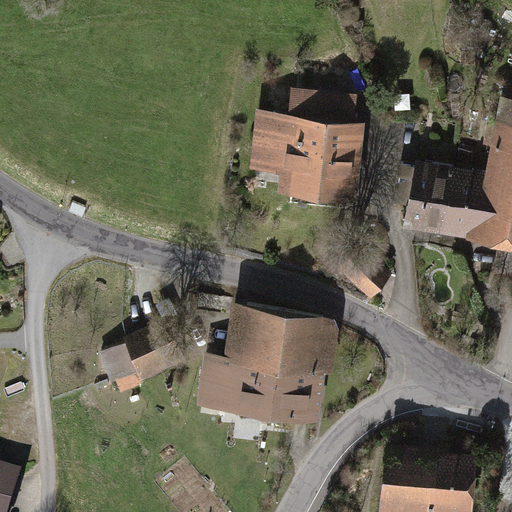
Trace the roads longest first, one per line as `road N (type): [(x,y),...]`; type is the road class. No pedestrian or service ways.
road 1 (tertiary): [(54,221),(106,244),(316,297),(359,315),(433,365)]
road 2 (residential): [(47,511),(35,302),(54,221)]
road 3 (tertiary): [(293,511),(343,437),(433,365)]
